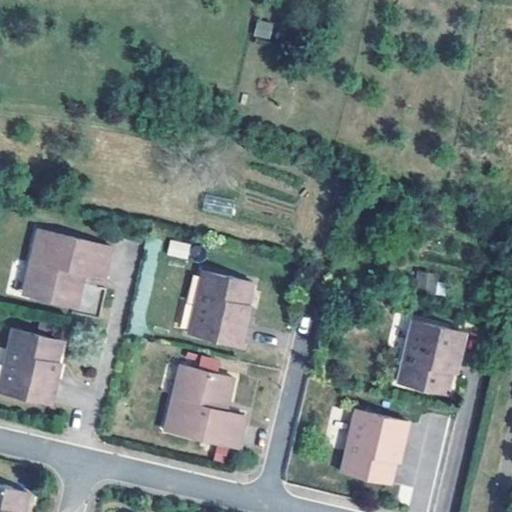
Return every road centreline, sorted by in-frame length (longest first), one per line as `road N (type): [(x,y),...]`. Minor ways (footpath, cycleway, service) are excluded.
road 1 (residential): [(265,503),(83,460)]
road 2 (residential): [(265,503),(307,333)]
